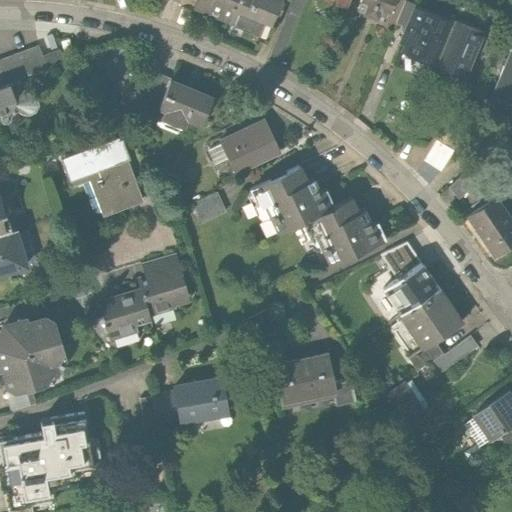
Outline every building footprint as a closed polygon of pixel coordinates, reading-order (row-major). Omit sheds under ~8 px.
[(196,0),(194,7),(231,23),(240,0),(196,0)] [(240,0),(231,23),(260,35),(265,23),(271,25),(282,0),(240,0)] [(351,0),(324,0),(348,9),(351,0)] [(397,0),(363,0),(362,3),(369,6),(365,16),(379,22),(381,17),(386,19),(388,14),(391,15),(397,0)] [(396,25),(409,31),(418,7),(406,2),(396,25)] [(436,66),(444,47),(454,22),(418,7),(409,31),(403,44),(408,46),(405,54),(436,66)] [(482,34),(454,22),(444,47),(472,59),(482,34)] [(117,79),(118,83),(129,119),(147,113),(141,91),(137,78),(127,44),(118,42),(95,51),(105,83),(117,79)] [(39,58),(36,49),(0,61),(0,86),(20,80),(61,65),(56,52),(39,58)] [(511,52),(494,95),(511,102),(511,52)] [(137,78),(141,91),(164,100),(171,81),(172,79),(149,70),(148,75),(137,78)] [(33,92),(28,88),(23,90),(20,80),(0,86),(0,118),(0,119),(3,122),(7,122),(10,120),(11,113),(17,108),(20,112),(31,113),(35,110),(38,107),(38,101),(36,96),(33,92)] [(201,127),(212,97),(171,81),(164,100),(159,111),(166,114),(164,120),(183,128),(186,121),(201,127)] [(263,116),(217,137),(219,141),(226,156),(233,170),(279,149),(263,116)] [(142,201),(118,133),(64,152),(75,184),(90,178),(103,215),(142,201)] [(213,162),(226,156),(219,141),(206,147),(213,162)] [(278,234),(311,219),(333,209),(326,195),(317,199),(302,168),(252,191),(259,205),(263,203),(278,234)] [(450,190),(459,201),(479,185),(470,173),(450,190)] [(0,191),(0,229),(10,227),(0,191)] [(226,212),(217,193),(191,205),(200,224),(226,212)] [(354,199),(333,209),(311,219),(334,266),(385,242),(376,222),(367,227),(354,199)] [(511,222),(497,199),(469,217),(495,257),(511,246),(511,222)] [(22,223),(10,227),(0,229),(0,276),(35,266),(22,223)] [(187,286),(176,252),(142,263),(145,271),(138,274),(141,283),(150,312),(172,306),(168,292),(187,286)] [(269,282),(280,304),(309,290),(299,268),(269,282)] [(363,289),(353,269),(329,280),(338,300),(363,289)] [(395,304),(402,316),(441,289),(433,278),(395,304)] [(151,315),(150,312),(141,283),(100,296),(112,336),(137,328),(135,320),(151,315)] [(349,332),(377,320),(363,289),(338,300),(335,301),(349,332)] [(441,289),(402,316),(425,348),(435,341),(463,322),(441,289)] [(0,368),(5,385),(14,388),(42,379),(49,369),(46,359),(57,355),(62,346),(52,316),(44,312),(27,318),(25,314),(2,321),(0,324),(0,368)] [(471,336),(444,354),(432,363),(439,373),(479,346),(471,336)] [(444,354),(435,341),(425,348),(409,359),(418,372),(432,363),(444,354)] [(326,354),(272,366),(280,403),(335,391),(332,380),(326,354)] [(220,376),(174,384),(175,391),(180,417),(181,422),(227,414),(220,376)] [(350,376),(332,380),(335,391),(342,423),(358,419),(359,421),(375,417),(366,379),(352,382),(350,376)] [(452,418),(442,403),(427,414),(405,380),(381,395),(413,444),(452,418)] [(511,391),(511,390),(475,415),(491,440),(493,439),(511,425),(511,391)] [(157,421),(180,417),(175,391),(152,395),(157,421)] [(40,432),(0,438),(0,439),(11,509),(63,501),(62,489),(80,486),(77,470),(93,468),(84,412),(38,420),(40,432)] [(511,441),(511,425),(493,439),(500,449),(511,441)]
